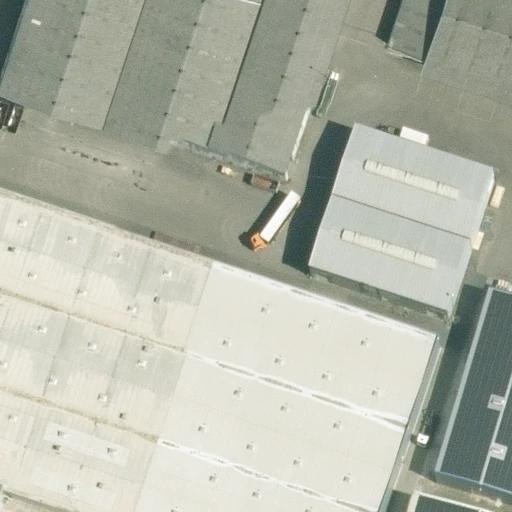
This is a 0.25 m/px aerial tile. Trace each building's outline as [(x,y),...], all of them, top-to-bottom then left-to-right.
[(24,0),(0,78),(0,89),(207,157),(258,0),(24,0)] [(263,0),(212,157),(287,182),(346,0),(263,0)] [(442,0),(402,0),(387,45),(424,57),(442,0)] [(511,0),(442,0),(424,57),(511,85),(511,0)] [(495,180),(358,135),(312,277),(449,321),(495,180)] [(139,511),(219,271),(0,198),(0,511),(139,511)] [(386,511),(442,344),(219,271),(139,511),(386,511)] [(511,303),(489,297),(436,483),(511,504),(511,303)] [(451,511),(416,502),(413,511),(451,511)]
